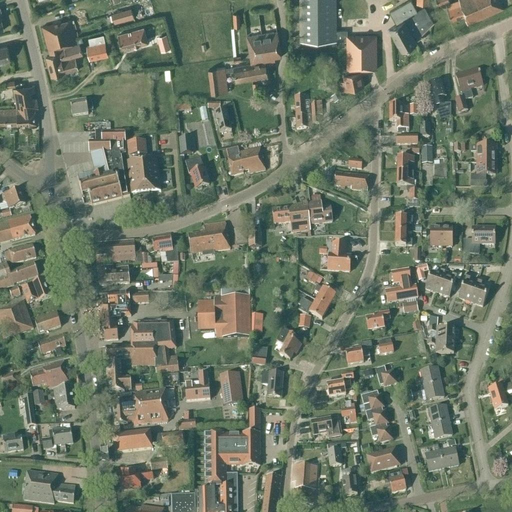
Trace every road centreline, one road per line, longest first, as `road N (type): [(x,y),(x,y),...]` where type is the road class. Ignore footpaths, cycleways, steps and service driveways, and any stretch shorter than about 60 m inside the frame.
road 1 (unclassified): [(285,511),(299,408),(369,270),(376,141),(365,108)]
road 2 (unclassified): [(62,238),(156,228),(206,210),(262,182),(365,108)]
road 3 (tertiary): [(100,511),(62,238)]
road 4 (tertiary): [(51,184),(21,0)]
road 5 (unclassified): [(489,485),(471,385),(489,333)]
road 6 (unclassified): [(365,108),(433,56),(494,30)]
road 7 (residential): [(367,511),(489,485)]
